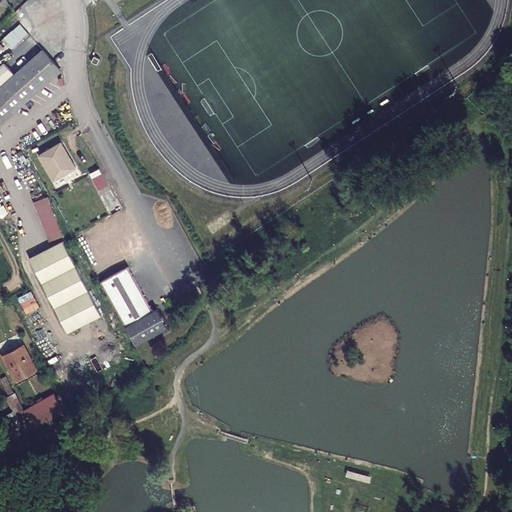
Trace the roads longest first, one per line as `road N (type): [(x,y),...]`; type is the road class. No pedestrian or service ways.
road 1 (residential): [(70,0),(83,109),(184,294)]
road 2 (unknown): [(76,74),(5,137),(4,163),(35,234)]
